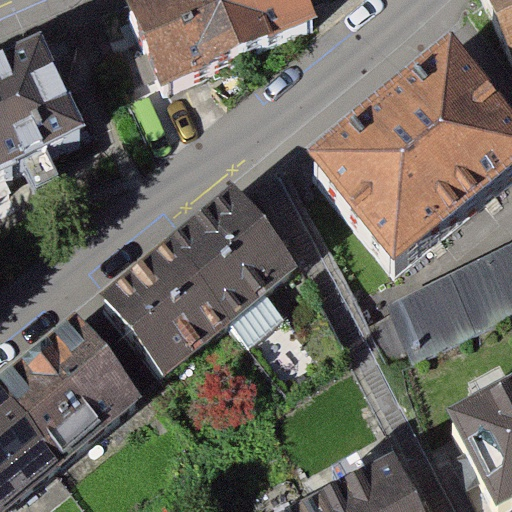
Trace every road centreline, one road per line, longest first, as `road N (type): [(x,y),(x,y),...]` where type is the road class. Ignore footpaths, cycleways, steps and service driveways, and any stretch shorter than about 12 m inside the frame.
road 1 (residential): [(0,334),(419,0)]
road 2 (track): [(511,107),(423,0)]
